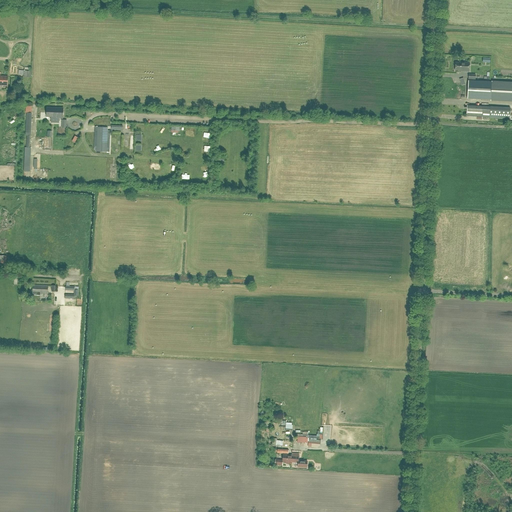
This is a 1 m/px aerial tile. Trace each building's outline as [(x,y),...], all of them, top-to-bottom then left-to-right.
[(469,72),(469,63),(460,62),(460,63),(455,62),(455,71),(463,71),(463,72),(469,72)] [(511,83),(491,82),(475,81),(475,79),(475,75),(468,74),(468,78),(468,81),(467,99),(511,101),(511,83)] [(490,107),(482,106),(467,106),(466,116),(489,117),(490,107)] [(52,108),(47,108),(46,117),(51,117),(51,118),(63,118),(63,109),(52,108)] [(109,149),(107,149),(108,128),(97,127),(96,152),(107,152),(109,152),(109,149)] [(33,285),(32,295),(40,295),(40,294),(48,294),(48,286),(33,285)] [(308,435),(308,438),(308,439),(322,439),(323,434),(319,434),(319,429),(317,429),(317,434),(316,434),(316,436),(308,435)] [(297,442),(304,442),(307,442),(308,432),(302,432),(302,434),(295,434),(295,437),(297,437),(297,442)] [(291,464),(291,455),(283,454),(282,460),(275,460),(275,465),(282,465),(282,463),(287,463),(287,464),(291,464)] [(299,455),(291,455),(291,464),(298,465),(298,467),(306,467),(307,460),(298,460),(299,455)]
